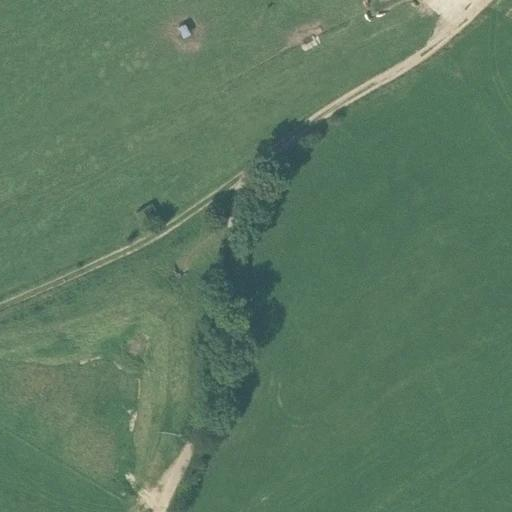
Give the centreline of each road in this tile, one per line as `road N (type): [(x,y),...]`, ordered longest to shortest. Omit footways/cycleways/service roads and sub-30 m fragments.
road 1 (track): [(159,511),(209,393),(244,174)]
road 2 (track): [(244,174),(437,43),(486,0)]
road 3 (track): [(0,306),(115,256),(244,174)]
